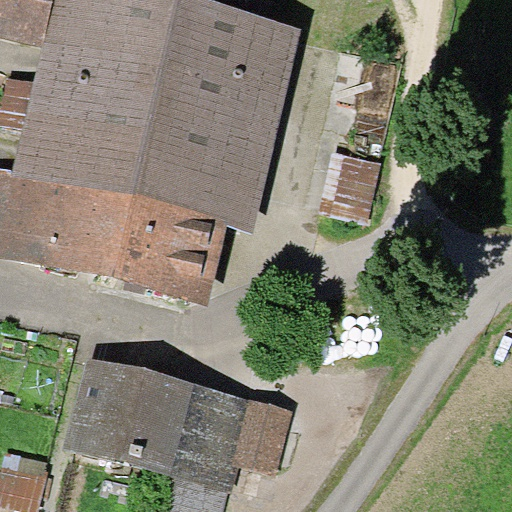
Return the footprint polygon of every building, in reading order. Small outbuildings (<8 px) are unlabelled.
[(0,0),(0,49),(40,59),(53,0),(0,0)] [(0,265),(227,317),(289,46),(265,41),(89,1),(85,0),(53,0),(40,59),(10,190),(0,187),(0,265)] [(89,0),(89,1),(265,41),(274,0),(89,0)] [(185,394),(85,370),(65,455),(165,479),(185,394)] [(185,394),(165,479),(228,494),(234,469),(248,409),(185,394)] [(248,409),(234,469),(269,477),(283,417),(248,409)] [(223,511),(228,494),(165,479),(157,511),(223,511)]
